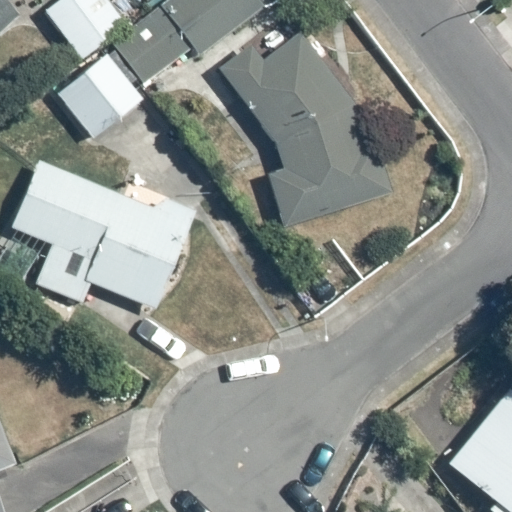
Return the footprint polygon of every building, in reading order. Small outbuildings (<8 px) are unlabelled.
[(0,0),(0,30),(17,18),(2,0),(0,0)] [(124,24),(105,0),(55,0),(41,11),(80,59),(124,24)] [(265,9),(258,0),(177,0),(113,46),(142,87),(176,63),(180,69),(265,9)] [(354,108),(295,36),(261,64),(244,44),(213,69),(272,141),(282,171),(268,176),(285,226),(383,193),(354,108)] [(141,100),(104,53),(54,93),(91,139),(141,100)] [(149,207),(36,161),(7,231),(46,247),(31,285),(81,305),(90,284),(155,311),(195,211),(165,199),(149,207)] [(511,511),(511,397),(506,393),(445,467),(501,511),(511,511)] [(0,511),(3,511),(0,499),(0,477),(20,469),(0,418),(0,511)]
